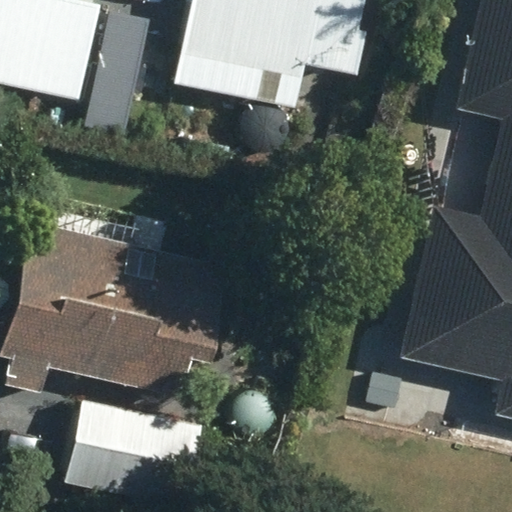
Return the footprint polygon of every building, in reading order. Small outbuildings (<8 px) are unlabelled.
[(85,14),(5,0),(0,0),(0,101),(66,114),(85,14)] [(174,0),(165,54),(286,74),(288,61),(343,70),(350,27),(345,26),(349,0),(174,0)] [(511,0),(449,0),(420,136),(466,146),(451,216),(415,209),(383,358),(487,381),(477,424),(511,431),(511,0)] [(0,383),(28,389),(33,364),(159,393),(168,355),(188,360),(211,263),(12,218),(0,269),(0,383)] [(67,400),(52,481),(172,504),(188,422),(67,400)]
